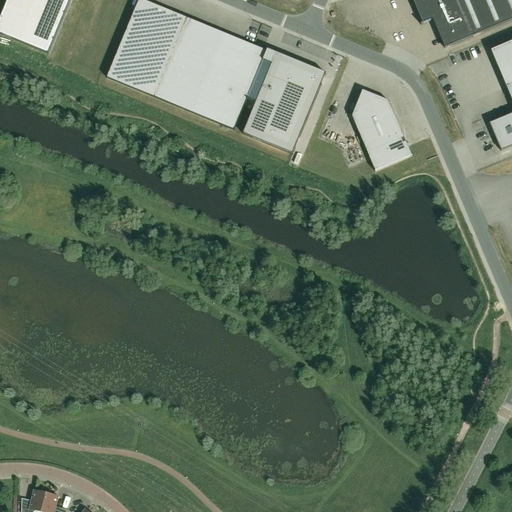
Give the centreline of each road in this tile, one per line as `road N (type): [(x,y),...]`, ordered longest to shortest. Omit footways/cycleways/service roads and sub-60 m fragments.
road 1 (residential): [(306,31),(395,67),(419,87),(511,304)]
road 2 (residential): [(120,511),(90,487),(55,474),(0,469)]
road 3 (unclassified): [(455,511),(511,399)]
